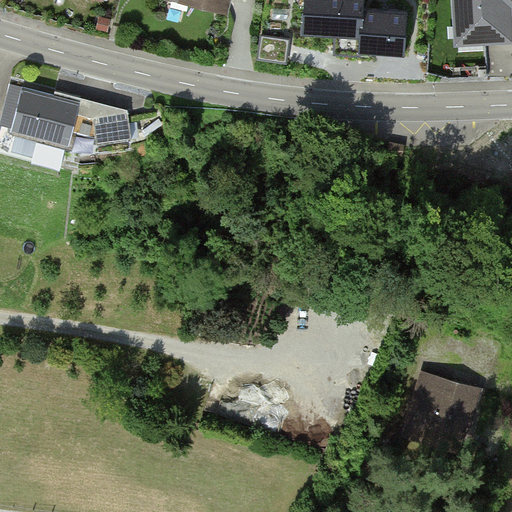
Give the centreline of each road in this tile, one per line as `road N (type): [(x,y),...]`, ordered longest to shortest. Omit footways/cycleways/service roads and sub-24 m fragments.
road 1 (tertiary): [(511,105),(342,107),(234,93),(0,33)]
road 2 (track): [(0,325),(303,377)]
